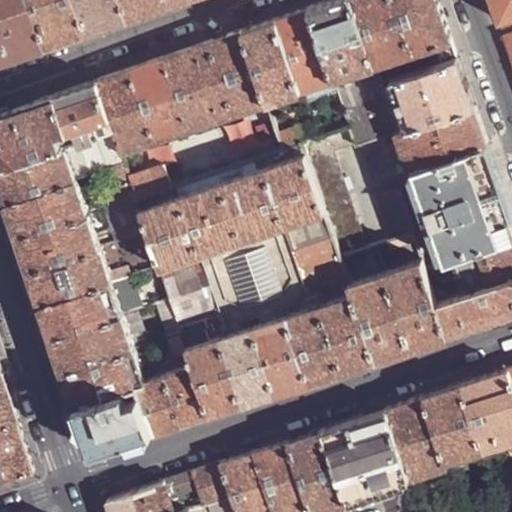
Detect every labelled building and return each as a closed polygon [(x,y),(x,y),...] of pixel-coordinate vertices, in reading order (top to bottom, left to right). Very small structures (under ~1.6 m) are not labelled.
[(0,0),(0,58),(23,50),(49,41),(34,0),(0,0)] [(72,33),(90,27),(80,0),(34,0),(49,41),(72,33)] [(111,20),(132,13),(127,0),(80,0),(90,27),(111,20)] [(169,0),(127,0),(132,13),(169,0)] [(334,78),(376,63),(376,62),(354,0),(328,0),(310,6),(334,78)] [(354,0),(376,62),(388,58),(407,51),(414,49),(397,0),(354,0)] [(453,36),(440,0),(397,0),(414,49),(420,46),(453,36)] [(511,0),(492,0),(500,21),(511,16),(511,0)] [(278,17),(302,89),(334,78),(310,6),(293,12),(278,17)] [(505,35),(511,32),(511,16),(500,21),(505,35)] [(268,100),(302,89),(278,17),(261,23),(244,29),(268,100)] [(115,127),(123,151),(157,139),(268,100),(244,29),(177,52),(99,79),(115,127)] [(459,54),(453,36),(420,46),(427,65),(459,54)] [(382,81),(392,77),(404,114),(409,126),(476,102),(466,75),(459,54),(427,65),(413,69),(407,51),(388,58),(376,62),(376,63),(382,81)] [(334,78),(346,111),(388,96),(383,83),(382,81),(376,63),(334,78)] [(79,86),(56,94),(68,128),(69,132),(76,130),(79,139),(98,133),(115,127),(99,79),(79,86)] [(0,166),(66,144),(61,131),(68,128),(56,94),(23,105),(0,113),(0,166)] [(388,96),(346,111),(350,125),(357,143),(357,144),(360,143),(386,134),(399,129),(392,110),(388,96)] [(268,100),(157,139),(166,163),(173,186),(220,170),(284,147),(279,132),(268,100)] [(489,140),(476,102),(409,126),(399,129),(412,167),(415,166),(481,143),(489,140)] [(392,110),(399,129),(409,126),(404,114),(400,116),(398,108),(392,110)] [(279,132),(284,147),(302,141),(317,136),(312,121),(279,132)] [(317,136),(302,141),(306,151),(309,160),(335,151),(357,143),(350,125),(317,136)] [(98,133),(109,166),(115,164),(126,160),(123,151),(115,127),(98,133)] [(109,166),(98,133),(79,139),(73,142),(67,144),(78,177),(109,166)] [(386,134),(360,143),(373,182),(400,173),(386,134)] [(306,151),(302,141),(284,147),(220,170),(224,180),(306,151)] [(500,198),(481,143),(415,166),(420,183),(429,209),(414,214),(417,221),(431,216),(446,259),(454,257),(511,236),(511,225),(502,197),(500,198)] [(78,177),(67,144),(66,144),(0,166),(0,180),(3,190),(7,201),(78,177)] [(243,236),(325,208),(309,160),(306,151),(224,180),(243,236)] [(335,151),(309,160),(325,208),(342,256),(349,253),(368,247),(335,151)] [(126,160),(115,164),(122,184),(112,188),(117,201),(137,194),(131,175),(128,168),(126,160)] [(173,186),(166,163),(137,173),(131,175),(137,194),(139,198),(173,186)] [(137,173),(134,165),(128,168),(131,175),(137,173)] [(224,180),(220,170),(173,186),(139,198),(142,209),(224,180)] [(90,210),(78,177),(7,201),(15,224),(19,235),(90,210)] [(224,180),(142,209),(149,229),(161,265),(243,236),(224,180)] [(401,188),(377,196),(392,239),(407,234),(414,232),(415,231),(401,188)] [(117,240),(149,229),(142,209),(139,198),(137,194),(117,201),(105,205),(117,240)] [(243,236),(161,265),(172,298),(176,308),(181,324),(214,313),(219,327),(252,316),(286,305),(321,293),(318,285),(349,275),(345,266),(342,256),(325,208),(243,236)] [(101,245),(90,210),(19,235),(26,257),(30,269),(101,245)] [(418,242),(414,232),(407,234),(410,244),(418,242)] [(511,274),(511,236),(454,257),(465,290),(511,274)] [(113,280),(101,245),(30,269),(38,291),(42,302),(113,280)] [(349,253),(342,256),(345,266),(352,264),(349,253)] [(413,345),(449,334),(437,299),(426,267),(422,256),(387,269),(413,345)] [(456,293),(445,260),(426,267),(437,299),(456,293)] [(143,271),(140,262),(130,265),(133,274),(143,271)] [(133,274),(130,265),(124,266),(127,275),(133,274)] [(387,269),(350,281),(354,291),(377,357),(413,345),(387,269)] [(511,312),(511,274),(465,290),(456,293),(437,299),(449,334),(511,312)] [(124,313),(113,280),(42,302),(49,324),(53,336),(124,313)] [(377,357),(354,291),(323,301),(324,302),(321,303),(344,368),(377,357)] [(286,305),(289,313),(321,303),(324,302),(323,301),(321,293),(286,305)] [(176,308),(172,298),(159,302),(163,312),(176,308)] [(344,368),(321,303),(289,313),(312,379),(344,368)] [(252,316),(255,325),(289,313),(286,305),(252,316)] [(136,347),(124,313),(53,336),(61,359),(65,370),(136,347)] [(214,313),(181,324),(184,332),(189,346),(222,335),(219,327),(214,313)] [(312,379),(289,313),(255,325),(278,390),(312,379)] [(222,335),(222,336),(255,325),(252,316),(219,327),(222,335)] [(278,390),(255,325),(222,336),(244,401),(278,390)] [(185,355),(189,366),(195,364),(189,346),(184,332),(169,337),(175,358),(185,355)] [(222,336),(222,335),(189,346),(195,364),(211,412),(244,401),(222,336)] [(73,392),(77,404),(141,383),(148,380),(136,347),(65,370),(73,392)] [(211,412),(195,364),(189,366),(168,373),(184,421),(211,412)] [(484,447),(511,437),(511,376),(508,366),(463,381),(484,447)] [(0,426),(20,421),(10,392),(4,373),(0,374),(0,426)] [(184,421),(168,373),(148,380),(141,383),(157,430),(184,421)] [(446,459),(484,447),(463,381),(425,394),(446,459)] [(157,430),(141,383),(77,404),(84,425),(87,434),(109,446),(157,430)] [(411,476),(448,464),(446,459),(425,394),(387,406),(409,472),(411,476)] [(387,406),(322,428),(344,494),(409,472),(387,406)] [(0,426),(0,481),(37,469),(27,440),(20,421),(0,426)] [(312,511),(323,511),(347,504),(344,494),(322,428),(289,439),(312,511)] [(312,511),(289,439),(255,450),(276,510),(276,511),(312,511)] [(270,511),(276,510),(255,450),(221,461),(233,494),(239,511),(270,511)] [(221,461),(192,470),(198,486),(204,504),(208,503),(233,494),(221,461)] [(165,480),(170,495),(178,493),(193,488),(198,486),(192,470),(165,480)] [(175,511),(170,495),(165,480),(109,498),(113,511),(175,511)] [(511,494),(511,482),(498,488),(501,498),(511,494)] [(204,504),(198,486),(193,488),(197,499),(199,505),(204,504)] [(498,488),(461,502),(463,508),(463,511),(465,511),(468,511),(477,508),(501,498),(498,488)] [(178,511),(184,511),(178,493),(170,495),(175,511),(178,511)] [(235,511),(239,511),(233,494),(208,503),(211,511),(235,511)] [(199,505),(197,499),(189,501),(192,508),(199,505)]
